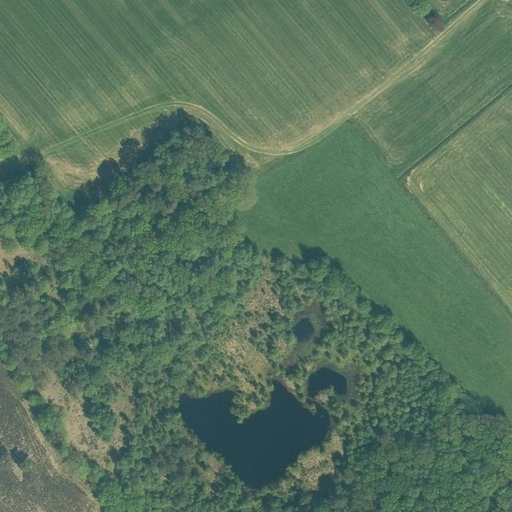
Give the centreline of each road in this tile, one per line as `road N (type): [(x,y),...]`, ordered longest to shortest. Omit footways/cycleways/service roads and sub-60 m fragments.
road 1 (track): [(70,511),(74,472),(0,345)]
road 2 (track): [(0,281),(13,249),(9,153)]
